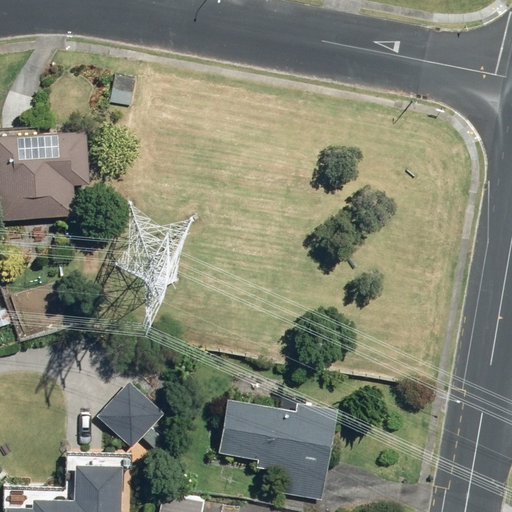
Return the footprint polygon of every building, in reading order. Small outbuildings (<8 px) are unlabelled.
[(93,122),(0,127),(0,129),(5,214),(80,210),(78,178),(96,177),(93,122)] [(134,444),(167,408),(132,376),(99,412),(134,444)] [(324,496),(342,402),(301,395),(300,404),(233,392),(222,448),(262,456),(261,461),(288,466),(283,489),(324,496)] [(9,511),(126,511),(128,453),(83,451),(82,492),(39,491),(39,500),(10,499),(9,511)] [(201,511),(205,495),(165,487),(160,511),(201,511)]
